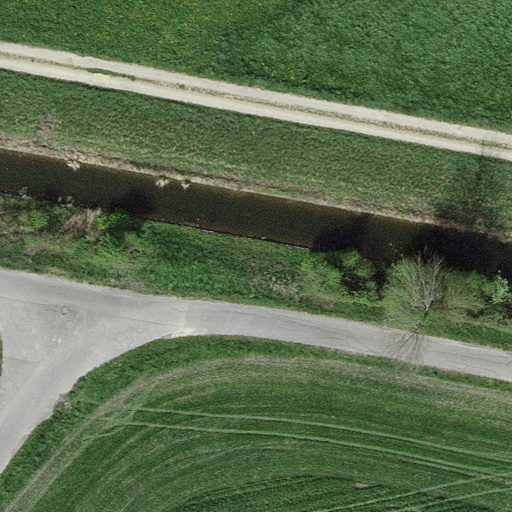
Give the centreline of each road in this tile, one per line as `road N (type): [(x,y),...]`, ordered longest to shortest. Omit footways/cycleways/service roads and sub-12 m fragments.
road 1 (track): [(0,426),(79,312),(511,384)]
road 2 (track): [(0,65),(511,156)]
